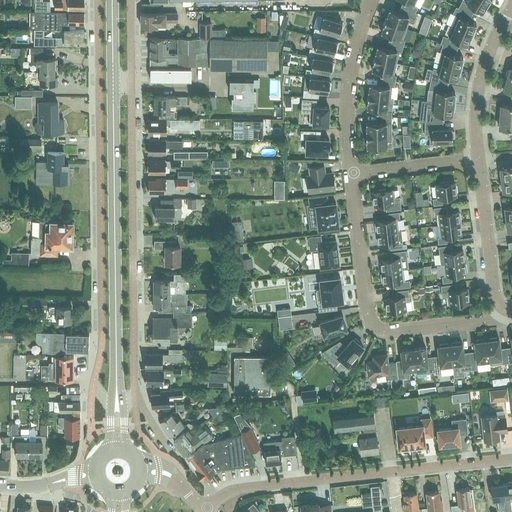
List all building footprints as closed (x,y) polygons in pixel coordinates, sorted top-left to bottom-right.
[(62,0),(62,1),(55,1),(55,8),(84,9),(84,0),(62,0)] [(413,4),(415,0),(404,0),(406,1),(403,7),(415,12),(417,6),(413,4)] [(486,9),(490,3),(484,0),(461,0),(458,7),(463,9),(470,13),(473,7),(482,12),(485,8),(486,9)] [(36,1),(36,10),(50,10),(50,1),(36,1)] [(448,3),(442,1),(440,6),(445,9),(448,3)] [(454,26),(473,35),(476,28),(474,28),(476,23),(466,19),(470,13),(458,7),(456,6),(452,13),(457,15),(452,26),(454,26)] [(385,20),(407,28),(409,21),(413,23),(417,13),(415,12),(403,7),(401,13),(390,9),(387,15),(385,20)] [(84,12),(40,12),(40,29),(64,29),(69,29),(69,23),(84,24),(84,12)] [(177,13),(141,13),(141,26),(149,26),(149,29),(158,29),(158,26),(166,26),(166,21),(177,21),(177,13)] [(342,22),(318,14),(317,15),(313,26),(314,27),(312,35),(315,35),(325,38),(327,31),(339,35),(340,31),(341,32),(343,26),(341,25),(342,22)] [(425,16),(419,32),(426,35),(431,19),(425,16)] [(266,17),(257,17),(257,31),(266,31),(266,17)] [(391,42),(403,46),(405,40),(403,39),(407,28),(385,20),(383,25),(383,26),(381,32),(393,36),(391,42)] [(211,38),(211,37),(226,37),(226,29),(212,30),(212,22),(200,22),(199,38),(211,38)] [(473,35),(454,26),(452,26),(447,36),(443,35),(440,42),(448,45),(455,47),(457,41),(467,45),(469,41),(470,41),(473,35)] [(84,30),(74,30),(69,29),(64,29),(64,38),(50,38),(50,45),(64,45),(64,43),(84,43),(84,36),(86,36),(86,31),(84,31),(84,30)] [(325,38),(315,35),(312,48),(309,47),(308,55),(313,56),(321,58),(322,51),(334,53),(335,50),(337,50),(338,44),(336,44),(337,40),(325,38)] [(210,66),(210,38),(199,38),(166,37),(150,37),(150,66),(150,80),(191,80),(191,66),(210,66)] [(210,38),(210,66),(210,69),(267,69),(267,39),(210,38)] [(283,49),(289,51),(291,43),(285,41),(283,49)] [(441,63),(462,69),(463,62),(462,61),(463,57),(453,54),(455,47),(448,45),(440,42),(436,41),(435,46),(441,48),(440,51),(442,52),(439,63),(441,63)] [(374,57),(396,63),(399,51),(402,51),(403,46),(391,42),(389,48),(377,46),(376,52),(375,52),(374,57)] [(20,47),(10,47),(10,56),(20,56),(20,47)] [(37,71),(40,71),(55,71),(55,59),(43,59),(43,47),(30,47),(30,53),(31,53),(31,64),(37,64),(37,71)] [(305,76),(310,76),(318,77),(319,70),(331,72),(331,69),(333,69),(334,63),(332,63),(333,59),(321,58),(313,56),(311,69),(306,68),(305,76)] [(374,57),(373,63),(372,70),(384,72),(383,79),(395,81),(396,75),(394,74),(396,63),(374,57)] [(462,69),(441,63),(439,63),(438,69),(433,68),(432,73),(430,81),(438,82),(445,84),(447,77),(457,80),(458,75),(460,75),(462,69)] [(55,76),(55,71),(40,71),(37,71),(37,77),(40,77),(40,84),(57,84),(57,76),(55,76)] [(330,78),(318,77),(310,76),(308,89),(303,89),(303,96),(316,97),(316,91),(328,92),(329,88),(331,88),(331,82),(330,82),(330,78)] [(511,79),(508,78),(507,81),(505,80),(503,87),(505,87),(504,90),(511,92),(511,79)] [(230,79),(230,90),(234,91),(234,96),(232,96),(232,107),(245,108),(253,108),(253,102),(256,102),(256,91),(253,91),(254,80),(230,79)] [(368,96),(391,98),(392,86),(394,86),(395,81),(383,79),(382,85),(370,84),(369,90),(368,90),(368,96)] [(432,101),(434,101),(455,104),(456,97),(454,96),(455,92),(444,91),(445,84),(438,82),(430,81),(429,89),(434,90),(432,101)] [(403,90),(412,91),(413,84),(404,83),(403,90)] [(15,108),(32,108),(32,96),(22,96),(15,96),(15,108)] [(190,96),(155,96),(154,104),(153,104),(153,110),(154,110),(154,111),(160,111),(159,117),(174,118),(174,111),(169,111),(169,104),(189,104),(190,96)] [(379,109),(379,116),(392,116),(393,98),(391,98),(368,96),(367,101),(368,101),(367,108),(379,109)] [(301,112),(310,112),(309,124),(328,125),(329,106),(315,106),(316,99),(302,98),(301,112)] [(455,104),(434,101),(432,101),(432,107),(427,107),(427,112),(426,112),(426,120),(433,120),(440,121),(441,121),(441,114),(452,115),(453,111),(454,111),(455,104)] [(58,102),(38,102),(38,122),(37,122),(36,123),(35,124),(34,124),(34,126),(34,128),(35,130),(36,131),(38,131),(44,131),(64,132),(64,120),(58,120),(58,102)] [(511,105),(502,104),(501,107),(500,107),(499,114),(501,114),(501,116),(511,116),(511,105)] [(366,135),(392,134),(391,122),(392,116),(379,116),(379,122),(367,122),(367,129),(366,129),(366,135)] [(511,116),(501,116),(501,118),(499,118),(498,125),(500,125),(500,128),(511,129),(510,137),(511,136),(511,116)] [(165,119),(157,119),(157,120),(149,120),(149,133),(165,134),(165,125),(170,125),(170,127),(179,127),(179,119),(170,119),(165,119)] [(440,141),(449,141),(452,141),(452,137),(454,137),(454,131),(452,131),(452,127),(440,128),(440,121),(433,120),(426,120),(426,121),(425,121),(425,128),(425,134),(429,134),(430,141),(433,141),(433,143),(440,143),(440,141)] [(263,121),(244,121),(244,138),(263,138),(263,121)] [(300,138),(306,138),(306,153),(328,154),(328,148),(329,148),(329,138),(318,138),(318,131),(301,130),(300,138)] [(392,147),(392,134),(366,135),(366,140),(367,140),(367,147),(392,147)] [(20,139),(15,139),(15,146),(41,147),(41,139),(20,139)] [(161,140),(149,140),(149,153),(165,153),(165,147),(182,147),(182,140),(161,140)] [(47,168),(44,168),(44,184),(47,184),(67,184),(68,169),(68,168),(68,164),(68,163),(64,163),(64,151),(48,151),(47,161),(47,168)] [(165,160),(159,160),(149,160),(148,172),(165,173),(165,167),(171,167),(172,168),(181,168),(181,160),(165,160)] [(291,162),(288,170),(297,173),(300,165),(291,162)] [(310,192),(334,189),(332,173),(324,173),(322,172),(322,167),(324,166),(309,168),(310,175),(308,175),(310,192)] [(502,179),(511,178),(511,166),(501,168),(501,170),(500,170),(500,177),(502,177),(502,179)] [(178,171),(177,179),(187,179),(192,179),(193,171),(178,171)] [(177,179),(166,179),(156,178),(156,179),(148,179),(148,192),(166,192),(166,186),(176,186),(176,188),(187,188),(187,187),(190,187),(191,185),(198,185),(198,180),(187,179),(177,179)] [(511,178),(502,179),(503,181),(501,182),(502,189),(503,188),(504,191),(511,190),(511,178)] [(442,184),(436,184),(437,197),(433,198),(434,205),(446,203),(446,197),(456,195),(455,182),(449,183),(448,181),(442,182),(442,184)] [(379,191),(373,192),(375,205),(385,204),(386,210),(401,208),(400,196),(395,197),(394,189),(386,190),(386,189),(379,189),(379,191)] [(311,227),(318,226),(319,228),(339,225),(336,202),(327,203),(326,196),(309,198),(310,205),(308,205),(311,227)] [(173,198),(173,200),(161,200),(161,206),(155,206),(155,218),(166,219),(166,221),(174,221),(174,218),(181,218),(182,198),(173,198)] [(188,198),(188,207),(196,208),(196,199),(188,198)] [(438,225),(459,222),(459,220),(461,220),(460,213),(458,213),(458,211),(447,212),(447,205),(434,207),(435,214),(437,213),(438,225)] [(377,230),(378,232),(399,230),(397,218),(400,218),(399,211),(386,212),(387,219),(376,220),(377,223),(375,223),(376,230),(377,230)] [(40,254),(47,254),(57,254),(57,245),(72,245),(72,243),(75,242),(75,237),(72,235),(72,221),(62,221),(51,221),(45,221),(39,221),(39,237),(32,237),(32,253),(40,253),(40,254)] [(241,221),(231,222),(234,242),(244,240),(241,221)] [(459,222),(438,225),(440,236),(437,237),(438,243),(451,242),(450,235),(461,234),(459,222)] [(399,230),(378,232),(379,244),(390,243),(391,249),(403,248),(402,235),(401,235),(401,230),(399,230)] [(310,250),(318,249),(321,268),(339,266),(336,240),(321,242),(321,236),(309,237),(310,250)] [(219,237),(210,241),(214,246),(223,241),(219,237)] [(186,255),(180,255),(180,247),(175,247),(175,241),(155,240),(154,248),(166,248),(165,263),(184,263),(186,262),(186,255)] [(441,264),(443,263),(443,264),(464,261),(463,250),(452,251),(451,244),(438,246),(440,258),(441,264)] [(408,268),(408,262),(406,250),(391,251),(392,258),(381,259),(382,271),(403,268),(408,268)] [(3,265),(17,265),(28,266),(29,253),(18,252),(18,253),(11,253),(11,259),(3,259),(3,260),(0,259),(0,263),(3,264),(3,265)] [(464,261),(443,264),(444,275),(442,276),(443,282),(456,281),(455,274),(465,273),(465,271),(467,270),(466,263),(464,264),(464,261)] [(405,280),(403,268),(382,271),(383,273),(381,274),(382,280),(384,280),(384,283),(394,281),(395,288),(410,286),(410,279),(405,280)] [(186,281),(186,273),(174,273),(174,280),(171,280),(154,279),(154,292),(176,293),(176,288),(176,285),(177,285),(177,281),(186,281)] [(321,289),(316,289),(319,311),(337,309),(336,302),(343,301),(342,291),(341,287),(342,287),(342,286),(341,286),(340,277),(320,279),(321,289)] [(456,283),(441,285),(442,297),(447,297),(448,304),(456,303),(456,305),(463,304),(463,302),(469,302),(467,288),(457,290),(456,283)] [(386,298),(387,311),(393,311),(393,312),(400,311),(400,310),(406,309),(405,302),(410,301),(408,289),(395,290),(396,297),(386,298)] [(176,293),(154,292),(153,305),(170,306),(173,306),(173,311),(191,312),(191,305),(177,304),(177,300),(177,293),(176,293)] [(228,295),(219,295),(219,305),(228,305),(228,295)] [(72,306),(62,306),(49,306),(48,314),(56,314),(56,321),(61,322),(71,322),(72,306)] [(277,309),(278,316),(291,315),(290,308),(277,309)] [(173,318),(162,318),(162,327),(153,327),(153,341),(177,342),(177,330),(177,327),(191,326),(191,312),(173,311),(173,318)] [(291,315),(278,316),(279,329),(293,328),(291,315)] [(321,324),(318,325),(320,333),(323,332),(324,335),(347,329),(343,315),(320,321),(321,324)] [(66,349),(75,350),(88,350),(89,333),(79,333),(37,332),(36,340),(39,343),(41,343),(43,346),(43,352),(66,353),(66,349)] [(489,340),(487,340),(489,362),(490,365),(508,363),(507,350),(501,350),(499,338),(497,339),(497,337),(489,338),(489,340)] [(227,349),(226,338),(214,338),(214,350),(227,349)] [(340,341),(322,352),(336,365),(342,359),(348,364),(355,356),(357,357),(360,352),(359,351),(363,347),(359,342),(360,341),(355,338),(354,339),(353,338),(345,346),(340,341)] [(477,364),(489,362),(487,340),(484,340),(484,338),(477,339),(477,341),(474,341),(476,353),(470,354),(472,369),(478,369),(477,364)] [(452,344),(450,344),(453,367),(459,366),(460,371),(472,369),(470,354),(464,355),(462,343),(460,343),(460,341),(452,342),(452,344)] [(441,368),(453,367),(450,344),(448,345),(447,343),(440,344),(440,345),(438,346),(439,358),(433,358),(435,371),(435,374),(441,373),(441,368)] [(435,371),(433,358),(427,359),(426,347),(417,348),(418,348),(413,349),(416,373),(435,371)] [(145,353),(145,367),(162,367),(162,359),(167,359),(167,361),(182,361),(182,349),(169,349),(169,354),(162,354),(145,353)] [(416,374),(416,373),(413,349),(409,349),(401,349),(402,362),(396,363),(398,378),(410,377),(409,372),(416,371),(416,374)] [(386,379),(398,378),(396,363),(396,362),(388,362),(387,354),(373,355),(374,361),(367,362),(368,376),(369,375),(370,379),(372,381),(375,380),(377,379),(377,374),(386,374),(386,379)] [(271,356),(244,356),(234,355),(234,393),(244,393),(271,393),(271,356)] [(41,365),(41,379),(55,379),(73,379),(74,356),(64,356),(56,356),(56,363),(49,363),(49,365),(42,365),(41,365)] [(291,358),(286,361),(289,366),(294,363),(291,358)] [(164,369),(155,369),(145,368),(145,384),(164,384),(164,369)] [(227,372),(227,369),(221,369),(218,369),(217,372),(208,372),(207,382),(199,382),(199,388),(211,389),(211,385),(227,385),(227,372)] [(34,370),(25,370),(25,372),(25,378),(33,378),(34,370)] [(511,373),(495,374),(495,381),(511,380),(511,373)] [(429,388),(418,389),(419,396),(429,395),(429,388)] [(507,388),(498,389),(499,400),(508,399),(507,388)] [(182,390),(170,390),(160,391),(160,393),(151,394),(152,407),(170,406),(169,397),(183,396),(182,390)] [(310,391),(301,391),(303,402),(311,402),(310,391)] [(60,411),(68,411),(80,411),(80,394),(69,394),(66,394),(66,392),(59,392),(59,395),(62,395),(62,401),(54,401),(54,411),(60,411)] [(387,396),(372,398),(373,406),(388,404),(387,396)] [(213,417),(231,411),(227,406),(207,408),(213,417)] [(59,428),(65,428),(65,437),(80,437),(80,411),(68,411),(68,417),(59,417),(59,428)] [(358,429),(376,427),(374,411),(333,416),(335,432),(358,429)] [(170,413),(168,414),(160,420),(170,435),(184,425),(180,418),(178,419),(176,416),(172,418),(170,413)] [(481,416),(484,440),(500,438),(499,432),(507,431),(505,416),(505,414),(497,415),(497,414),(481,416)] [(422,425),(397,427),(399,447),(425,444),(424,436),(432,435),(430,418),(422,419),(422,425)] [(468,434),(467,428),(466,418),(451,420),(452,427),(438,429),(439,445),(460,443),(459,435),(468,434)] [(16,455),(29,455),(29,435),(18,434),(18,424),(11,424),(11,435),(17,435),(16,441),(16,455)] [(42,455),(42,445),(42,440),(42,435),(47,435),(47,424),(41,424),(41,435),(29,435),(29,455),(42,455)] [(202,440),(205,443),(216,440),(211,434),(205,426),(193,435),(188,430),(174,441),(184,454),(202,440)] [(250,427),(241,431),(251,452),(260,448),(250,427)] [(376,427),(358,429),(361,453),(379,451),(376,427)] [(204,444),(186,457),(204,480),(218,468),(255,464),(242,434),(216,440),(205,443),(204,444)] [(282,440),(263,442),(264,450),(266,463),(282,461),(281,455),(284,455),(297,454),(295,435),(282,436),(282,440)] [(0,472),(8,473),(9,463),(9,461),(10,449),(3,449),(2,459),(0,459),(0,472)] [(511,511),(511,508),(511,497),(511,496),(511,480),(511,481),(507,481),(506,483),(503,484),(505,503),(506,510),(506,511),(511,511)] [(506,511),(506,510),(505,503),(503,484),(491,485),(493,499),(498,499),(499,511),(500,511),(506,511)] [(379,486),(370,487),(371,492),(373,506),(373,511),(382,511),(379,486)] [(473,511),(473,506),(472,496),(471,496),(470,487),(457,489),(459,505),(466,504),(466,511),(473,511)] [(428,511),(442,511),(441,499),(440,499),(439,491),(426,492),(428,511)] [(403,504),(404,511),(418,511),(417,493),(404,495),(405,504),(403,504)] [(259,511),(260,511),(253,503),(246,509),(248,511),(247,511),(259,511)] [(318,503),(302,505),(302,511),(330,511),(330,505),(318,506),(318,503)]
